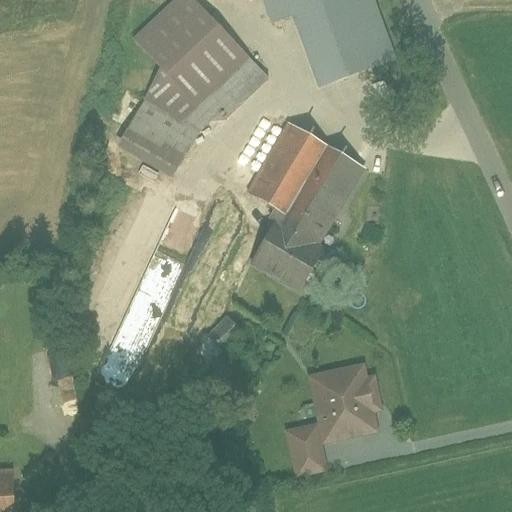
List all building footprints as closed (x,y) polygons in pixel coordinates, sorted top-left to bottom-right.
[(128,132),(179,167),(206,125),(225,125),(266,80),(187,0),(176,0),(132,43),(161,71),(128,132)] [(369,0),(264,0),(273,22),(290,15),(316,83),(390,55),(369,0)] [(368,169),(289,129),(249,202),(279,217),(250,272),(303,299),(336,235),(335,234),(368,169)] [(309,377),(323,443),(376,431),(372,416),(390,412),(380,362),(309,377)] [(0,453),(0,511),(34,511),(31,452),(0,453)]
